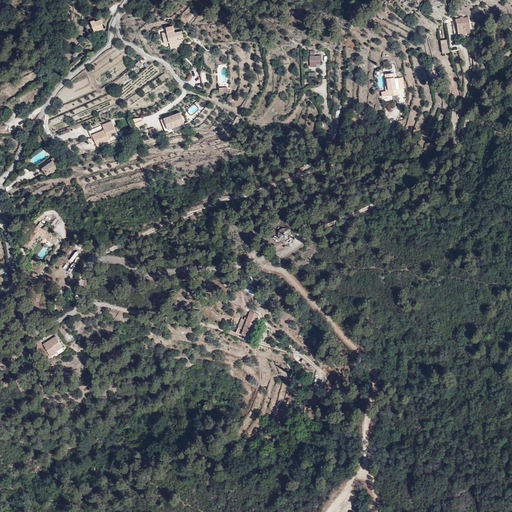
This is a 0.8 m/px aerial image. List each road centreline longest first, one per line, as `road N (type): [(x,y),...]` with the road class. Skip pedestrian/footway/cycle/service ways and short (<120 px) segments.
road 1 (unclassified): [(0,200),(21,307),(36,332),(80,303),(95,255),(150,276),(238,266),(305,236)]
road 2 (track): [(363,472),(374,368),(288,275),(255,261)]
road 3 (unclassified): [(128,0),(116,36),(55,95),(0,183)]
road 4 (unclassified): [(458,142),(434,175),(305,236)]
